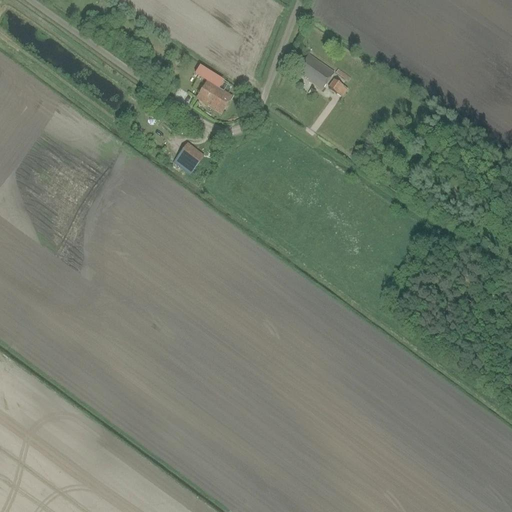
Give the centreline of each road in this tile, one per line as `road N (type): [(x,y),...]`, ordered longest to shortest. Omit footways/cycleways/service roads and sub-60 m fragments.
road 1 (unclassified): [(264,116),(246,131),(203,124),(30,0)]
road 2 (unclassified): [(264,116),(302,0)]
